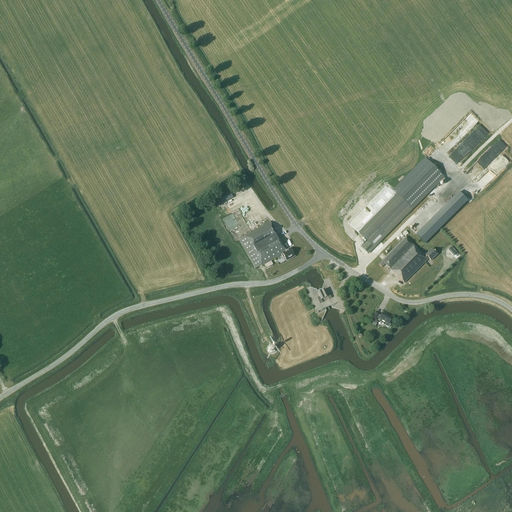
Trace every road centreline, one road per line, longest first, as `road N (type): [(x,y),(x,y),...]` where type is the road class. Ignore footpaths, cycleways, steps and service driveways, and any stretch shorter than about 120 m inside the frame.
road 1 (unclassified): [(0,399),(126,311),(268,283),(322,252)]
road 2 (unclassified): [(322,252),(289,217),(156,0)]
road 3 (unclassified): [(511,309),(467,294),(397,299),(322,252)]
